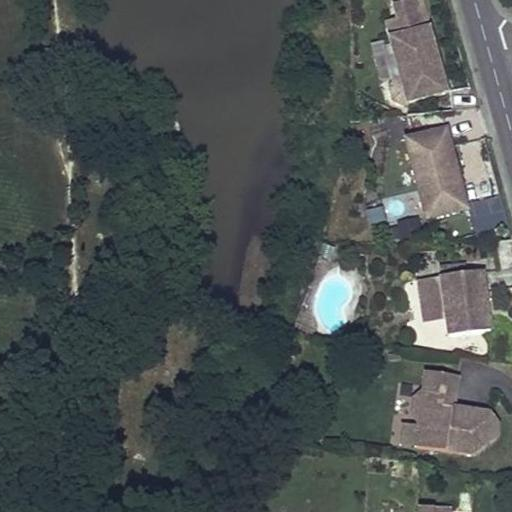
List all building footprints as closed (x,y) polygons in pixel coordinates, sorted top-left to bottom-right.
[(447,92),(420,0),(418,0),(394,7),(399,25),(388,28),(391,40),(390,40),(400,79),(395,80),(390,89),(393,101),(402,105),(447,92)] [(457,189),(453,176),(459,175),(447,130),(405,141),(426,221),(469,209),(462,188),(457,189)] [(462,188),(459,175),(453,176),(457,189),(462,188)] [(477,232),(508,224),(500,197),(470,205),(477,232)] [(383,222),(381,207),(367,210),(369,224),(383,222)] [(418,217),(399,221),(401,233),(421,229),(418,217)] [(333,260),(334,250),(321,249),(320,258),(333,260)] [(491,332),(483,273),(440,279),(449,338),(491,332)] [(430,338),(448,336),(446,322),(428,324),(430,338)] [(498,425),(489,413),(454,409),(455,404),(448,395),(457,388),(458,377),(425,373),(423,392),(413,400),(411,414),(420,425),(420,427),(417,448),(473,455),(497,437),(498,425)] [(455,404),(457,388),(448,395),(455,404)] [(417,448),(420,427),(402,425),(399,446),(417,448)]
